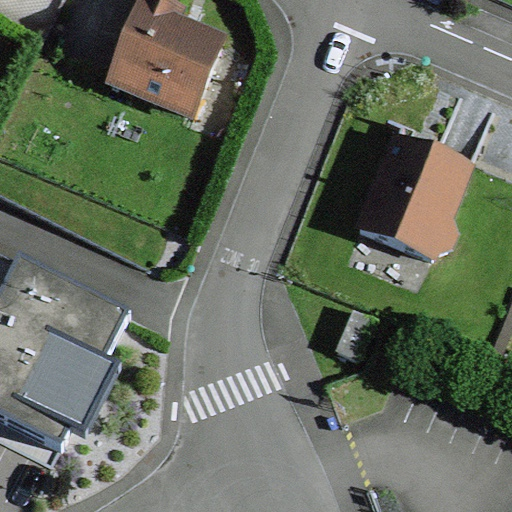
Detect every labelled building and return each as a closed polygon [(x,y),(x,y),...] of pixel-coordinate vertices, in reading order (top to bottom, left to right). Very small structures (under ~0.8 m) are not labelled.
[(157,0),(141,0),(109,83),(193,116),(223,42),(192,30),(174,23),(179,9),(157,0)] [(424,159),(434,154),(423,150),(397,139),(394,147),(424,159)] [(449,218),(469,169),(434,154),(424,159),(394,147),(359,232),(432,261),(434,256),(446,251),(454,231),(449,218)] [(0,416),(61,447),(129,312),(19,256),(0,293),(0,416)] [(367,339),(375,320),(354,311),(337,353),(358,362),(367,339)]
